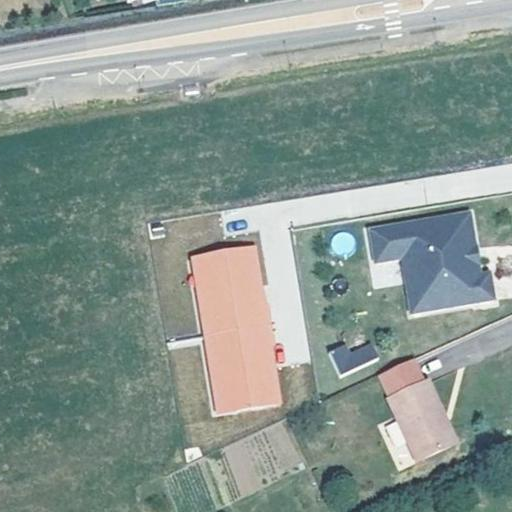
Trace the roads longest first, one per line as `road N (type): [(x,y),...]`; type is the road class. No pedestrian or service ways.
road 1 (primary): [(0,79),(511,5)]
road 2 (primary): [(347,0),(0,58)]
